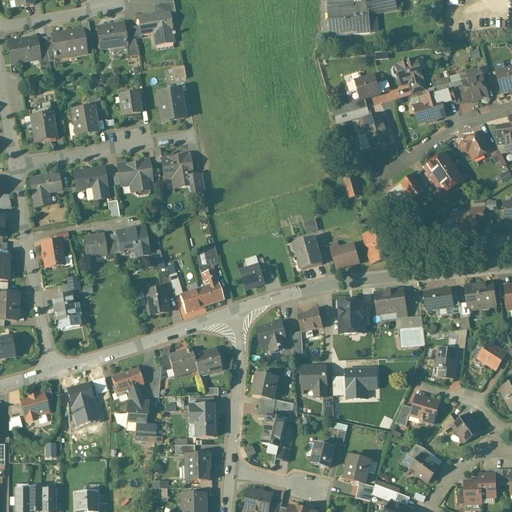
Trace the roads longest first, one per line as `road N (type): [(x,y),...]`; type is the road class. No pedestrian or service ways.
road 1 (residential): [(511,264),(330,283),(232,312)]
road 2 (residential): [(12,162),(50,371)]
road 3 (residential): [(232,312),(50,371)]
road 4 (residential): [(12,162),(190,135)]
road 5 (residential): [(233,462),(240,352),(232,312)]
road 6 (residential): [(511,108),(402,157)]
